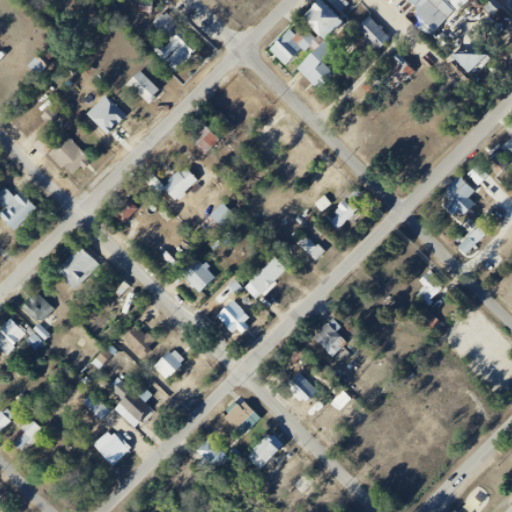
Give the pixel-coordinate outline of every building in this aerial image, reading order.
[(49,0),(63,17),(82,1),(81,0),(49,0)] [(344,11),(349,2),(344,0),(329,0),(328,2),(344,11)] [(434,31),(456,9),(451,3),(453,0),(460,6),(465,1),(467,3),(470,0),(429,0),(416,13),(434,31)] [(495,0),(493,0),(484,10),(492,18),(503,7),(495,0)] [(330,11),(311,29),(334,52),(353,34),(330,11)] [(159,32),(179,51),(174,55),(167,49),(159,57),(185,83),(212,55),(173,17),(159,32)] [(376,25),(361,40),(387,65),(402,51),(376,25)] [(299,35),(277,57),(296,76),(318,54),(299,35)] [(511,71),(511,69),(511,51),(502,61),(511,71)] [(469,74),(450,54),(466,55),(466,52),(481,52),(481,55),(488,55),(469,74)] [(52,55),(34,73),(60,99),(78,80),(52,55)] [(327,56),(306,77),(326,98),(336,88),(332,84),(336,80),(331,75),(339,68),(327,56)] [(404,60),(397,68),(403,74),(392,86),(407,100),(426,80),(404,60)] [(148,79),(134,94),(156,114),(170,99),(148,79)] [(113,102),(96,122),(117,141),(124,132),(128,135),(138,124),(113,102)] [(50,126),(59,117),(51,109),(42,118),(50,126)] [(212,131),(195,149),(213,165),(230,147),(212,131)] [(292,136),(283,144),(271,132),(258,144),(280,166),(301,146),(292,136)] [(76,142),(57,163),(81,185),(100,164),(76,142)] [(499,176),(510,166),(498,152),(487,162),(499,176)] [(511,162),(506,157),(496,169),(511,184),(511,162)] [(485,171),(451,203),(471,225),(487,211),(478,202),(498,185),(485,171)] [(175,188),(177,191),(170,198),(185,212),(208,188),(195,176),(190,181),(186,177),(175,188)] [(30,194),(22,201),(12,191),(1,203),(13,214),(5,223),(23,241),(50,214),(30,194)] [(331,200),(320,208),(327,217),(338,209),(331,200)] [(339,231),(357,211),(346,201),(328,220),(339,231)] [(135,204),(117,221),(130,234),(147,216),(135,204)] [(234,215),(223,204),(210,216),(221,228),(234,215)] [(352,205),(340,217),(344,221),(336,229),(346,238),(366,218),(352,205)] [(232,207),(208,231),(219,243),(244,219),(232,207)] [(312,239),(303,250),(322,266),(331,255),(312,239)] [(87,254),(66,277),(76,286),(74,289),(83,297),(97,282),(92,278),(102,267),(87,254)] [(264,292),(287,271),(276,258),(253,279),(264,292)] [(283,264),(256,290),(271,304),(285,290),(282,287),(294,276),(283,264)] [(206,266),(190,283),(207,301),(224,284),(206,266)] [(430,300),(442,290),(429,273),(416,283),(430,300)] [(438,278),(429,287),(433,292),(420,304),(437,322),(446,312),(440,305),(453,293),(438,278)] [(243,284),(229,296),(240,308),(225,322),(248,348),(257,340),(253,336),(262,327),(243,306),(253,296),(243,284)] [(41,293),(29,308),(49,326),(62,311),(41,293)] [(18,321),(0,339),(0,343),(16,359),(36,338),(18,321)] [(341,325),(321,348),(341,365),(356,348),(345,339),(350,333),(341,325)] [(41,333),(53,343),(58,338),(47,327),(41,333)] [(157,339),(154,342),(143,333),(132,345),(155,365),(162,357),(158,354),(164,346),(157,339)] [(35,350),(43,343),(35,334),(27,341),(35,350)] [(42,337),(33,346),(43,355),(51,346),(42,337)] [(183,355),(179,359),(177,357),(161,375),(177,389),(192,373),(189,370),(193,365),(183,355)] [(307,377),(293,391),(313,410),(327,396),(307,377)] [(131,384),(121,395),(131,405),(122,414),(143,434),(162,414),(131,384)] [(253,406),(236,423),(229,417),(214,432),(234,453),(267,421),(253,406)] [(17,410),(12,415),(9,413),(0,422),(0,430),(8,438),(21,425),(19,423),(25,417),(17,410)] [(37,434),(42,430),(32,419),(9,439),(23,454),(40,439),(37,434)] [(40,424),(18,447),(32,460),(49,441),(45,437),(49,432),(40,424)] [(247,457),(262,470),(283,447),(268,434),(247,457)] [(130,452),(117,437),(106,447),(118,462),(130,452)] [(282,439),(256,465),(268,477),(294,452),(282,439)] [(214,441),(195,461),(215,480),(234,460),(214,441)] [(129,447),(113,462),(121,471),(138,456),(129,447)]
